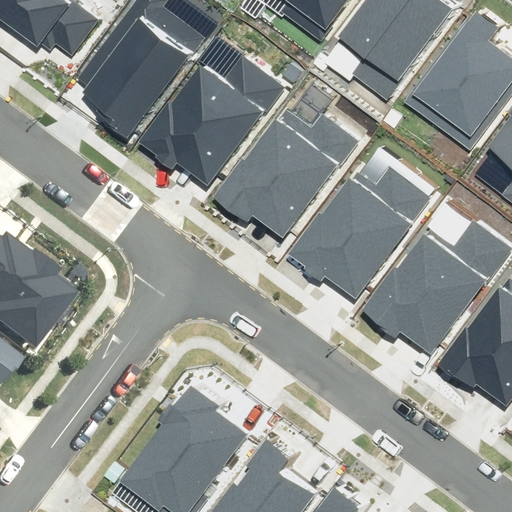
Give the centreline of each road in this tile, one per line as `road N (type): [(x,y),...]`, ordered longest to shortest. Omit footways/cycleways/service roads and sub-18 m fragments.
road 1 (residential): [(509,511),(185,272)]
road 2 (residential): [(37,465),(185,272)]
road 3 (residential): [(0,127),(185,272)]
